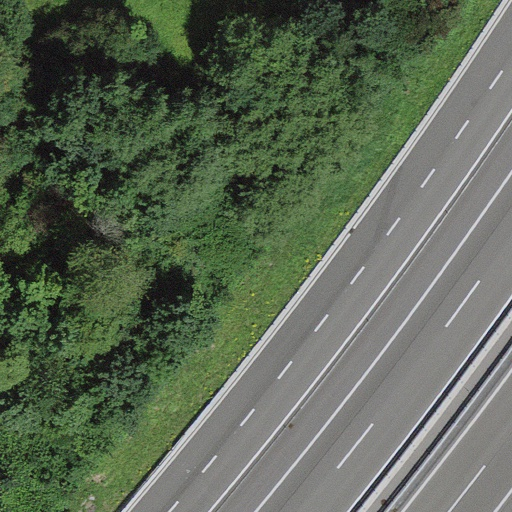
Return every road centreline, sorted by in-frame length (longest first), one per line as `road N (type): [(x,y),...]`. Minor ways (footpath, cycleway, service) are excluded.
road 1 (motorway): [(511,74),(409,228),(182,511)]
road 2 (motorway): [(511,247),(310,511)]
